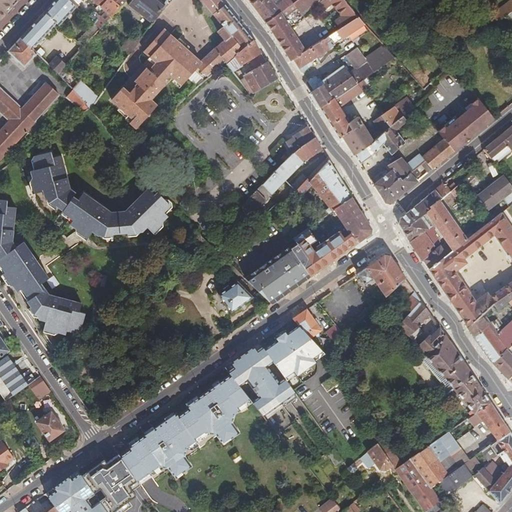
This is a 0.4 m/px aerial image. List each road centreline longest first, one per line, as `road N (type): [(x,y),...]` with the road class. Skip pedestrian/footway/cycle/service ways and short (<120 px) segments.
road 1 (residential): [(388,235),(94,441)]
road 2 (residential): [(234,0),(381,222)]
road 3 (residential): [(388,235),(511,409)]
road 4 (residential): [(381,222),(511,114)]
road 5 (residential): [(94,441),(0,303)]
